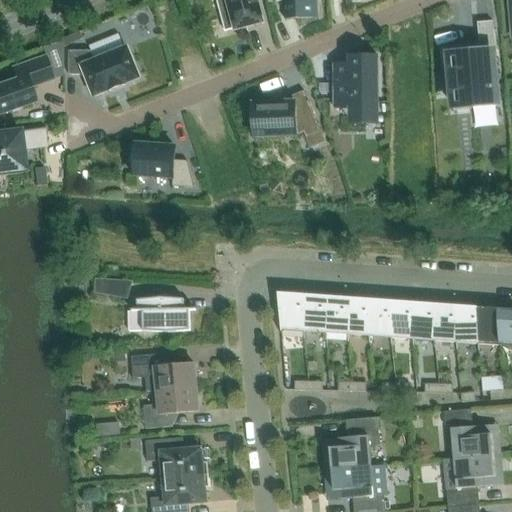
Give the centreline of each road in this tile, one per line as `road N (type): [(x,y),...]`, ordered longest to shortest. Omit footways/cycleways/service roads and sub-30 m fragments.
road 1 (residential): [(95,134),(427,0)]
road 2 (residential): [(511,284),(279,268),(258,277)]
road 3 (residential): [(268,511),(249,300),(258,277)]
